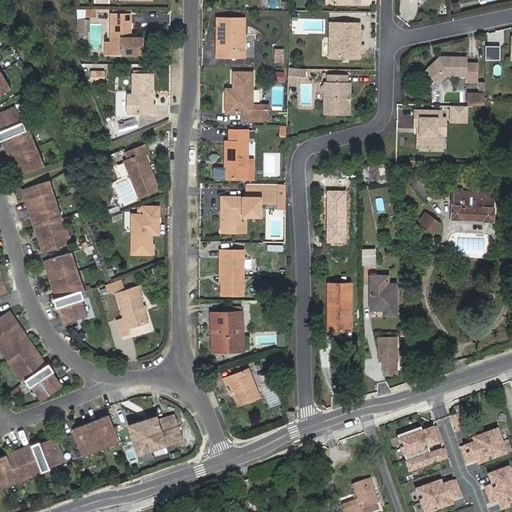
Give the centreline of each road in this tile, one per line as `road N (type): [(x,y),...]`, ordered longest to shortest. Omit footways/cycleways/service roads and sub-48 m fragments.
road 1 (residential): [(309,426),(298,170),(302,152),(318,143),(377,128),(388,41)]
road 2 (residential): [(186,369),(180,166),(191,0)]
road 3 (residential): [(0,202),(37,311),(92,375),(111,377)]
road 4 (tertiary): [(511,361),(309,426)]
road 5 (tertiary): [(226,461),(67,511)]
road 6 (residential): [(388,41),(511,16)]
